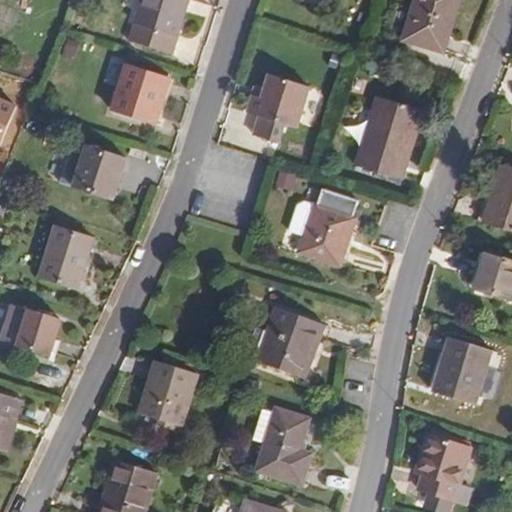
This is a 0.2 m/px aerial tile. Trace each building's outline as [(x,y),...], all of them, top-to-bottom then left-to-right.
[(142,0),(129,41),(172,54),(186,11),(183,10),(185,0),(142,0)] [(460,0),(415,0),(413,9),(416,10),(406,41),(444,53),(460,0)] [(80,42),(68,39),(62,56),(73,60),(80,42)] [(113,111),(155,125),(170,78),(128,64),(113,111)] [(256,87),(248,113),(260,117),(254,136),(278,143),(284,124),(297,128),(309,87),(270,75),(265,90),(256,87)] [(377,97),(355,166),(402,180),(406,165),(397,162),(401,150),(410,153),(423,111),(377,97)] [(0,144),(16,105),(0,98),(0,144)] [(75,188),(113,199),(126,159),(88,147),(75,188)] [(511,231),(511,168),(503,166),(485,224),(511,231)] [(356,219),(315,205),(299,253),(341,266),(356,219)] [(94,239),(56,226),(40,277),(78,290),(94,239)] [(469,286),(475,288),(486,254),(480,253),(469,286)] [(511,296),(511,262),(486,254),(475,288),(511,299),(511,296)] [(241,279),(235,299),(253,305),(259,285),(241,279)] [(325,325),(277,307),(268,332),(258,359),(257,361),(304,379),(314,354),(311,353),(314,344),(317,345),(325,325)] [(61,320),(29,310),(18,346),(50,356),(61,320)] [(268,332),(257,328),(247,355),(258,359),(268,332)] [(450,337),(433,392),(475,405),(487,367),(492,353),(493,351),(450,337)] [(492,353),(487,367),(497,370),(501,356),(492,353)] [(165,358),(163,363),(190,371),(192,367),(165,358)] [(163,363),(157,361),(140,414),(155,418),(171,423),(182,427),(198,374),(190,371),(163,363)] [(13,398),(0,393),(0,449),(7,452),(17,420),(8,417),(13,398)] [(17,420),(23,401),(13,398),(8,417),(17,420)] [(275,413),(263,409),(254,441),(266,444),(275,413)] [(266,444),(257,471),(303,485),(312,454),(301,450),(310,419),(277,409),(275,413),(266,444)] [(155,418),(153,424),(170,429),(171,423),(155,418)] [(424,475),(419,490),(429,493),(455,501),(467,505),(472,489),(460,486),(471,449),(470,449),(441,439),(428,435),(422,455),(429,457),(424,475)] [(471,444),(442,435),(441,439),(470,449),(471,444)] [(422,455),(416,472),(424,475),(429,457),(422,455)] [(149,511),(161,475),(115,461),(108,486),(111,487),(107,498),(104,497),(99,511),(149,511)] [(451,511),(455,501),(429,493),(423,511),(451,511)] [(280,511),(246,501),(242,511),(280,511)]
